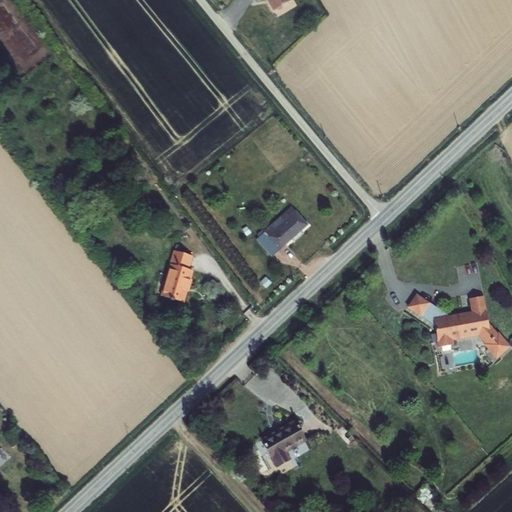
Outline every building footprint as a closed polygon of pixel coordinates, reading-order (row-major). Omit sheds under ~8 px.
[(290,0),(267,0),(274,11),(291,0),(290,0)] [(271,226),(256,239),(272,257),(308,225),(292,207),(281,217),(285,222),(275,230),(271,226)] [(281,217),(271,226),(275,230),(285,222),(281,217)] [(175,251),(161,297),(183,303),(192,271),(187,270),(192,256),(175,251)] [(415,292),(406,305),(418,313),(428,300),(415,292)] [(428,300),(418,313),(432,324),(437,346),(452,343),(451,338),(477,333),(485,342),(483,343),(495,357),(509,344),(497,331),(496,332),(488,323),(483,295),(470,297),(472,310),(447,314),(428,300)] [(294,423),(262,440),(276,466),(289,459),(285,452),(304,441),(294,423)] [(0,464),(8,457),(3,452),(1,454),(0,451),(0,464)]
